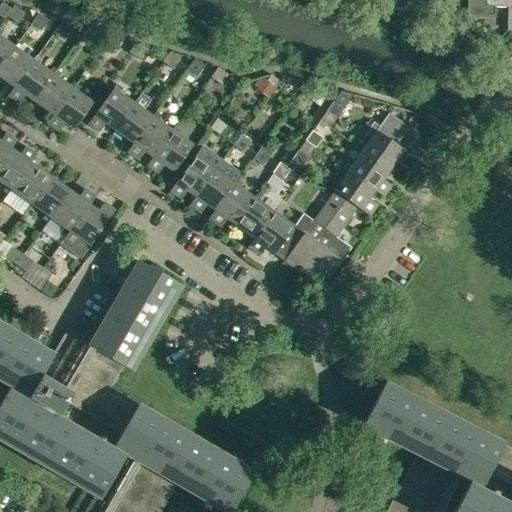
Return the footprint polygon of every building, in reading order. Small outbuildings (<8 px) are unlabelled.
[(511,0),(467,0),(467,18),(494,18),(494,8),(507,8),(507,31),(511,31),(511,0)] [(12,10),(2,4),(0,6),(0,17),(4,21),(6,18),(12,10)] [(12,10),(6,18),(16,25),(24,14),(14,7),(12,10)] [(48,21),(39,14),(31,25),(41,32),(48,21)] [(72,28),(63,21),(55,32),(65,39),(72,28)] [(97,36),(87,29),(80,39),(89,46),(97,36)] [(0,31),(0,67),(14,48),(0,38),(0,35),(2,32),(0,31)] [(121,43),(111,36),(104,46),(114,53),(121,43)] [(0,67),(0,78),(14,88),(15,88),(33,62),(18,51),(22,46),(17,43),(14,48),(0,67)] [(146,50),(137,43),(129,53),(139,60),(146,50)] [(180,60),(170,53),(163,63),(172,70),(180,60)] [(37,57),(33,62),(15,88),(14,88),(8,97),(19,105),(25,96),(34,103),(53,76),(38,65),(41,60),(37,57)] [(204,67),(194,60),(187,70),(196,77),(204,67)] [(228,75),(218,68),(211,78),(220,85),(228,75)] [(34,103),(53,116),(55,115),(72,91),(72,90),(57,79),(61,74),(56,71),(53,76),(34,103)] [(76,85),(72,90),(72,91),(55,115),(53,116),(47,125),(58,132),(64,124),(74,131),(93,104),(77,93),(80,88),(76,85)] [(114,131),(133,104),(118,93),(121,88),(116,85),(88,125),(99,133),(105,124),(114,131)] [(136,99),(133,104),(114,131),(133,144),(127,153),(128,153),(153,118),(137,107),(141,102),(136,99)] [(333,102),(326,112),(336,119),(343,110),(333,102)] [(144,153),(152,159),(154,158),(172,133),(172,132),(157,121),(160,116),(156,113),(153,118),(128,153),(138,161),(144,153)] [(217,119),(210,129),(220,136),(227,126),(217,119)] [(351,145),(362,152),(364,153),(389,171),(403,151),(366,124),(351,145)] [(175,127),(172,132),(172,133),(154,158),(152,159),(146,167),(158,175),(163,166),(173,173),(192,147),(176,135),(180,130),(175,127)] [(312,132),(305,142),(315,149),(322,139),(312,132)] [(0,141),(0,163),(9,150),(11,150),(16,142),(5,134),(0,141)] [(240,136),(233,146),(243,153),(250,143),(240,136)] [(203,146),(198,152),(169,193),(180,200),(187,192),(195,198),(196,197),(223,160),(203,146)] [(7,196),(11,191),(10,191),(29,164),(30,164),(36,155),(25,148),(19,156),(11,150),(9,150),(0,163),(0,183),(6,188),(3,192),(7,196)] [(260,150),(253,160),(263,167),(270,157),(260,150)] [(299,151),(291,161),(301,168),(308,158),(299,151)] [(364,153),(362,152),(351,167),(346,164),(343,169),(348,172),(349,172),(375,191),(384,197),(391,186),(383,180),(389,171),(364,153)] [(206,206),(216,212),(238,180),(242,174),(223,160),(196,197),(195,198),(189,207),(200,214),(206,206)] [(49,178),(30,164),(29,164),(10,191),(11,191),(26,202),(23,207),(27,210),(31,205),(30,204),(49,178)] [(279,164),(272,174),(282,181),(289,171),(279,164)] [(369,199),(375,191),(349,172),(348,172),(337,187),(332,183),(329,188),(334,192),(356,208),(369,217),(377,205),(369,199)] [(69,192),(49,178),(30,204),(31,205),(46,215),(42,220),(47,224),(50,219),(50,218),(69,192)] [(238,180),(216,212),(210,221),(220,228),(226,220),(235,226),(253,201),(254,199),(239,189),(242,184),(238,180)] [(62,234),(65,237),(69,231),(69,232),(88,206),(89,206),(95,198),(85,190),(79,199),(69,192),(50,218),(50,219),(65,230),(62,234)] [(304,235),(303,234),(286,258),(284,262),(318,286),(338,258),(344,262),(352,250),(335,237),(356,208),(334,192),(304,235)] [(257,194),(254,199),(253,201),(235,226),(254,239),(256,238),(274,213),(258,202),(261,197),(257,194)] [(69,231),(65,237),(63,240),(74,248),(80,240),(89,247),(115,212),(104,204),(98,212),(89,206),(88,206),(69,232),(69,231)] [(277,251),(286,258),(303,234),(274,213),(256,238),(254,239),(248,248),(259,256),(265,247),(275,254),(277,251)] [(16,265),(23,255),(13,248),(7,257),(6,258),(16,265)] [(23,255),(16,265),(25,272),(33,262),(23,255)] [(102,494),(120,464),(125,456),(133,460),(102,511),(113,511),(139,467),(140,464),(221,511),(230,511),(253,473),(235,462),(233,466),(222,459),(224,456),(205,445),(203,448),(192,442),(194,439),(175,427),(172,431),(148,417),(150,413),(111,390),(124,369),(131,373),(141,354),(138,352),(146,340),(149,341),(159,324),(156,322),(170,298),(173,300),(181,287),(137,261),(136,263),(137,264),(89,346),(88,348),(64,334),(52,356),(50,355),(49,356),(50,357),(47,363),(18,346),(23,339),(3,328),(1,331),(0,330),(0,382),(9,388),(4,396),(0,403),(0,444),(1,445),(3,441),(14,448),(12,451),(31,462),(33,459),(44,465),(42,468),(61,480),(63,477),(88,491),(86,494),(98,502),(102,494)] [(47,282),(40,292),(50,300),(57,290),(47,282)] [(242,363),(229,354),(222,363),(235,372),(242,363)] [(511,511),(511,448),(503,444),(502,443),(501,443),(490,438),(488,442),(463,429),(465,425),(446,415),(444,419),(432,413),(434,410),(414,399),(412,403),(401,397),(403,394),(384,384),(380,391),(364,422),(363,424),(362,427),(453,474),(452,477),(414,458),(386,511),(442,511),(460,478),(469,482),(467,486),(464,491),(453,511),(511,511)]
